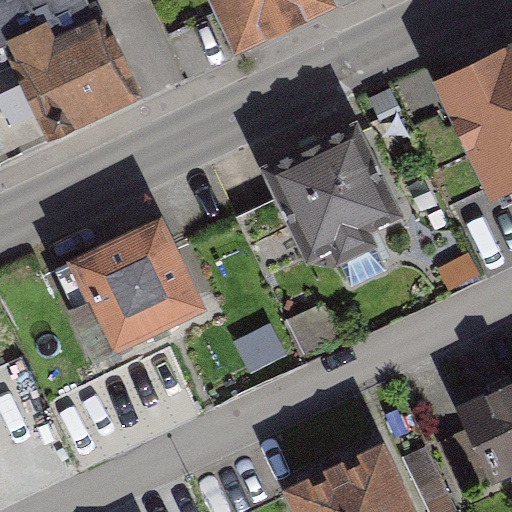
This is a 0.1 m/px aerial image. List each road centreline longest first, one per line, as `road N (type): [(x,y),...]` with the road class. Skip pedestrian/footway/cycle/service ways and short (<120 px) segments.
road 1 (secondary): [(480,0),(0,227)]
road 2 (residential): [(511,297),(60,511)]
